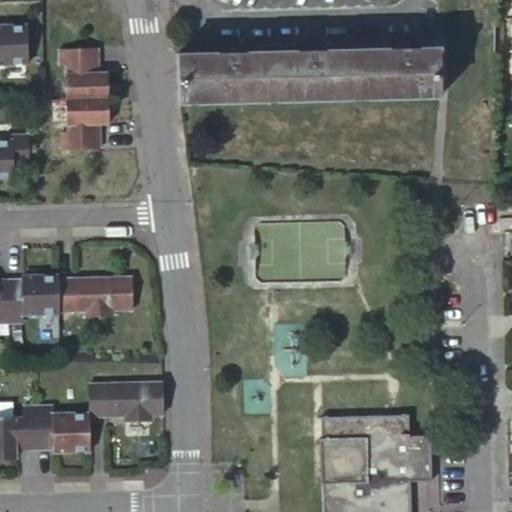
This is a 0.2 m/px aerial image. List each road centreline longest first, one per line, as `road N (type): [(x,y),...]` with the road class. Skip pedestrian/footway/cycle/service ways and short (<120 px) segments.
road 1 (residential): [(485,511),(479,200)]
road 2 (residential): [(167,211),(181,330),(186,504)]
road 3 (residential): [(194,0),(205,18),(408,10),(415,0)]
road 4 (residential): [(137,0),(167,211)]
road 5 (residential): [(0,509),(186,504)]
road 6 (residential): [(0,215),(167,211)]
